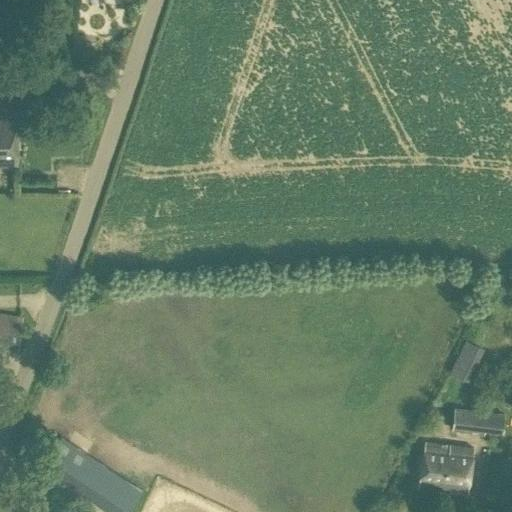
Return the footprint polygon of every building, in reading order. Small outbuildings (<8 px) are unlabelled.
[(54,36),(42,26),(31,39),(43,49),(54,36)] [(0,166),(16,167),(16,118),(0,117),(0,166)] [(0,347),(17,350),(23,319),(0,314),(0,347)] [(468,381),(484,349),(464,339),(449,372),(468,381)] [(484,434),(487,412),(454,408),(451,430),(484,434)] [(110,511),(117,511),(136,485),(68,437),(47,466),(110,511)] [(467,497),(473,449),(426,443),(420,491),(467,497)]
